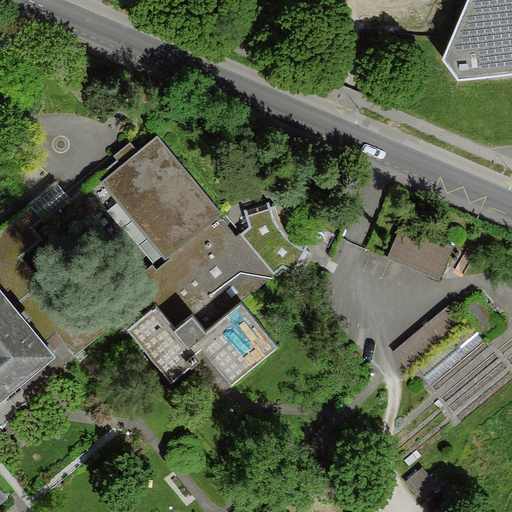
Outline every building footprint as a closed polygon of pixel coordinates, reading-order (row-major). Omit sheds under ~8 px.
[(511,0),(467,0),(444,57),(459,77),(511,70),(511,0)] [(195,311),(209,328),(243,300),(284,266),(298,274),(310,251),(307,249),(309,246),(298,240),(287,230),(278,216),(275,205),(271,206),(270,203),(245,211),(251,226),(238,236),(220,214),(223,212),(158,134),(103,180),(167,258),(170,256),(172,257),(83,330),(43,283),(15,306),(45,343),(57,334),(76,356),(124,315),(131,324),(158,303),(176,327),(195,311)] [(0,234),(0,288),(15,306),(43,283),(22,256),(43,239),(33,227),(43,219),(32,204),(0,231),(0,234),(0,235),(0,234)] [(404,228),(392,256),(439,276),(451,247),(404,228)] [(0,503),(9,496),(0,484),(0,395),(53,352),(45,343),(15,306),(0,288),(0,503)] [(504,326),(478,295),(463,308),(475,323),(419,369),(430,383),(484,339),(486,341),(504,326)] [(272,336),(243,300),(209,328),(197,338),(203,345),(226,373),(272,336)] [(173,380),(201,357),(196,351),(190,343),(176,327),(158,303),(131,324),(129,326),(173,380)] [(408,367),(464,322),(450,305),(394,350),(408,367)] [(190,343),(197,338),(209,328),(195,311),(176,327),(190,343)] [(190,343),(196,351),(203,345),(197,338),(190,343)]
